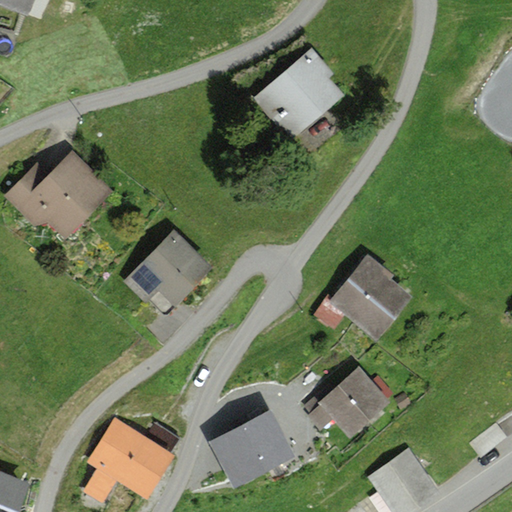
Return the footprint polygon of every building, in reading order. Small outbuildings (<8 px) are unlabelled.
[(32,0),(0,0),(0,1),(28,13),(32,0)] [(311,47),(252,98),(279,129),(284,124),(295,137),(344,95),(330,78),(334,74),(311,47)] [(49,173),(37,162),(4,196),(35,226),(48,221),(66,238),(113,190),(72,150),(49,173)] [(174,229),(124,281),(146,303),(159,290),(175,306),(213,268),(174,229)] [(333,297),(328,294),(313,315),(333,329),(344,313),(377,341),(411,297),(392,278),(395,274),(367,253),(333,297)] [(320,391),(304,405),(310,412),(320,402),(335,419),(351,436),(390,401),(387,398),(393,392),(378,375),(372,380),(359,365),(325,396),(320,391)] [(320,402),(310,412),(306,415),(319,431),(335,419),(320,402)] [(270,408),(210,440),(235,486),(294,455),(270,408)] [(146,436),(116,418),(89,462),(98,468),(83,491),(103,504),(117,482),(148,501),(177,455),(171,451),(179,438),(154,422),(146,436)] [(506,437),(495,423),(469,444),(481,458),(506,437)] [(409,447),(368,477),(392,511),(411,511),(441,491),(409,447)] [(15,511),(27,483),(0,472),(0,511),(15,511)]
